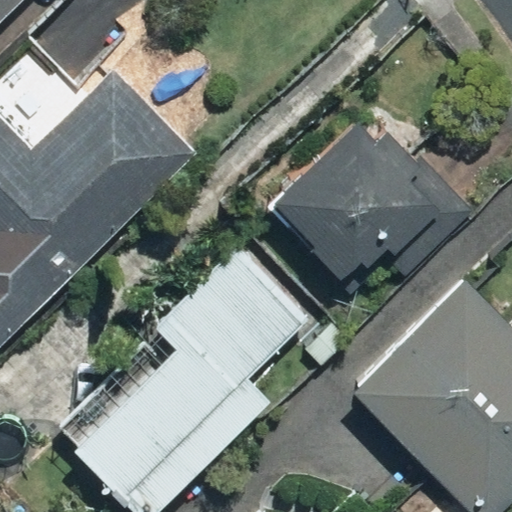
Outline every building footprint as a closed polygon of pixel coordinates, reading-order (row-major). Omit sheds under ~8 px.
[(0,0),(0,17),(17,0),(0,0)] [(306,63),(285,39),(229,90),(250,113),(306,63)] [(0,334),(203,140),(122,55),(42,132),(0,88),(0,334)] [(425,151),(439,140),(411,107),(398,118),(379,95),(286,172),(359,261),(453,184),(425,151)] [(246,224),(164,301),(187,326),(84,422),(155,498),(280,381),(257,356),(317,299),(246,224)] [(511,300),(475,261),(358,370),(490,510),(511,490),(511,300)] [(282,492),(259,511),(324,511),(317,504),(308,502),(303,507),(294,497),(289,501),(282,492)]
